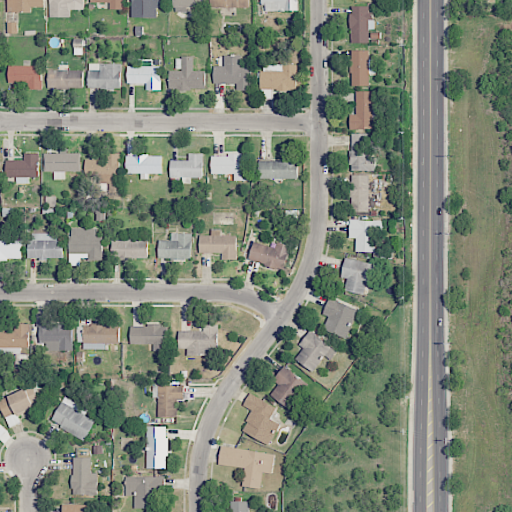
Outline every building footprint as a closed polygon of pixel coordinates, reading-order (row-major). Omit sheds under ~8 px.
[(43,7),(43,0),(7,0),(7,12),(30,12),(31,7),(43,7)] [(70,17),(70,10),(85,9),(84,0),(49,0),(49,17),(70,17)] [(123,0),(90,0),(90,2),(109,2),(110,9),(123,9),(123,0)] [(131,0),(131,17),(157,18),(158,7),(165,7),(165,0),(131,0)] [(172,0),(173,12),(187,12),(187,7),(203,7),(202,0),(172,0)] [(250,8),(249,0),(209,0),(209,7),(250,8)] [(261,0),(262,11),(298,10),(297,0),(261,0)] [(369,43),(369,28),(371,28),(371,13),(369,13),(369,6),(351,6),(350,43),(369,43)] [(351,86),(370,86),(369,74),(376,73),(376,59),(369,59),(369,50),(351,50),(351,86)] [(251,90),(251,66),(242,67),(241,55),(224,56),(224,66),(213,67),(214,84),(237,83),(237,91),(251,90)] [(205,89),(206,71),(194,71),(194,57),(176,57),(176,70),(169,70),(169,89),(205,89)] [(88,89),(121,89),(121,64),(88,63),(88,89)] [(297,65),(261,64),(261,89),(297,90),(297,65)] [(42,65),(8,66),(9,83),(28,82),(28,89),(43,89),(42,65)] [(161,66),(127,66),(127,83),(146,83),(146,90),(161,90),(161,66)] [(83,70),(48,70),(48,87),(83,88),(83,70)] [(356,114),(350,114),(350,129),(374,129),(373,91),(356,91),(356,114)] [(351,133),(351,171),(375,171),(375,134),(351,133)] [(60,153),(44,153),(44,171),(54,172),(54,179),(64,180),(64,171),(80,171),(81,151),(60,151),(60,153)] [(6,160),(5,177),(16,177),(16,183),(27,183),(27,177),(38,177),(38,154),(24,153),(24,160),(6,160)] [(121,153),(106,153),(105,160),(85,159),(85,177),(99,177),(99,185),(120,185),(121,153)] [(203,178),(203,154),(189,153),(188,160),(170,160),(170,178),(183,178),(183,183),(191,183),(191,177),(203,178)] [(126,174),(140,173),(141,179),(148,179),(148,174),(162,173),(162,154),(126,155),(126,174)] [(298,178),(298,154),(283,155),(283,160),(258,161),(259,179),(298,178)] [(211,155),(211,174),(234,174),(234,181),(248,181),(248,155),(211,155)] [(369,175),(351,175),(351,211),(369,212),(369,175)] [(356,252),(375,252),(376,233),(383,233),(383,220),(350,220),(349,238),(356,238),(356,252)] [(96,228),(69,229),(70,266),(80,265),(80,259),(103,258),(102,236),(96,236),(96,228)] [(199,236),(200,253),(222,253),(223,259),(237,259),(237,235),(221,236),(220,229),(211,229),(211,235),(199,236)] [(61,233),(28,233),(29,258),(61,258),(61,233)] [(111,241),(112,260),(148,259),(148,241),(134,241),(134,233),(127,233),(127,240),(111,241)] [(159,240),(158,258),(192,259),(192,233),(171,233),(171,240),(159,240)] [(0,259),(22,260),(22,241),(0,240),(0,259)] [(248,260),(284,270),(291,246),(277,242),(275,248),(253,242),(248,260)] [(348,278),(345,290),(365,295),(372,263),(345,257),(341,277),(348,278)] [(323,329),(346,338),(359,309),(331,297),(323,314),(329,316),(323,329)] [(29,326),(4,325),(5,315),(0,314),(0,347),(29,348),(29,326)] [(73,324),(52,324),(52,316),(38,316),(38,349),(73,349),(73,324)] [(178,331),(178,349),(187,349),(187,355),(218,354),(218,324),(203,324),(203,331),(178,331)] [(105,349),(105,343),(119,343),(120,326),(77,325),(77,342),(82,342),(82,349),(105,349)] [(131,325),(130,344),(154,344),(154,351),(167,351),(168,326),(131,325)] [(296,360),(315,371),(324,356),(332,360),(339,349),(308,332),(300,346),(303,348),(296,360)] [(308,382),(282,367),(274,380),(278,383),(270,396),(292,409),(308,382)] [(184,385),(152,386),(152,397),(157,397),(158,417),(177,416),(177,399),(184,399),(184,385)] [(17,415),(34,408),(25,388),(0,399),(0,406),(9,427),(21,422),(17,415)] [(270,418),(276,407),(249,393),(243,406),(252,410),(242,431),(269,445),(280,423),(270,418)] [(51,424),(87,439),(95,420),(86,416),(89,408),(63,397),(51,424)] [(167,468),(167,426),(146,426),(147,469),(167,468)] [(245,468),(242,486),(261,489),(263,472),(272,474),(275,453),(221,446),(219,464),(245,468)] [(98,473),(91,473),(91,458),(72,457),(72,494),(97,495),(98,473)] [(125,477),(125,496),(134,495),(134,508),(159,508),(159,497),(164,497),(164,476),(125,477)] [(230,501),(229,511),(249,511),(249,501),(230,501)]
